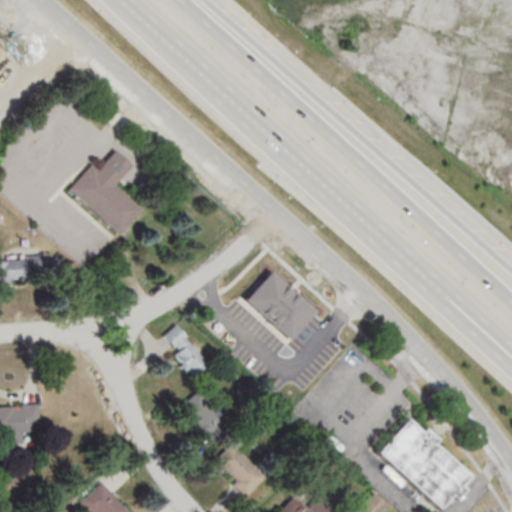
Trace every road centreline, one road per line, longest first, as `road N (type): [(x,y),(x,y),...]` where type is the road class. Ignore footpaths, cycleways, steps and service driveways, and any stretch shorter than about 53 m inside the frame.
road 1 (secondary): [(38,0),(383,320),(471,413),(511,472)]
road 2 (motorway): [(511,300),(186,0)]
road 3 (motorway): [(511,280),(195,0)]
road 4 (motorway): [(259,121),(450,297)]
road 5 (residential): [(271,213),(189,294),(132,321),(60,334)]
road 6 (motorway): [(123,0),(259,121)]
road 7 (residential): [(193,511),(153,461),(118,376)]
